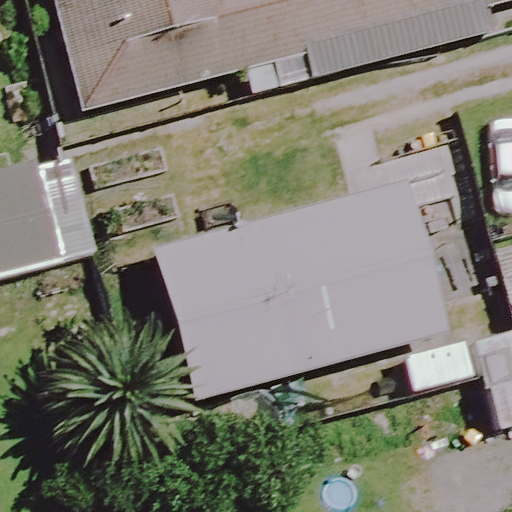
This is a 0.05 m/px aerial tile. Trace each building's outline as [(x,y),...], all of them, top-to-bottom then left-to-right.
[(511,0),(35,0),(70,128),(241,82),(247,104),(473,43),(469,26),(511,14),(511,0)] [(0,290),(49,278),(45,263),(81,254),(66,191),(30,200),(24,178),(0,184),(0,290)] [(432,348),(392,198),(140,266),(181,416),(432,348)] [(511,259),(485,269),(511,340),(511,259)] [(505,355),(469,363),(488,442),(511,436),(511,382),(505,355)]
